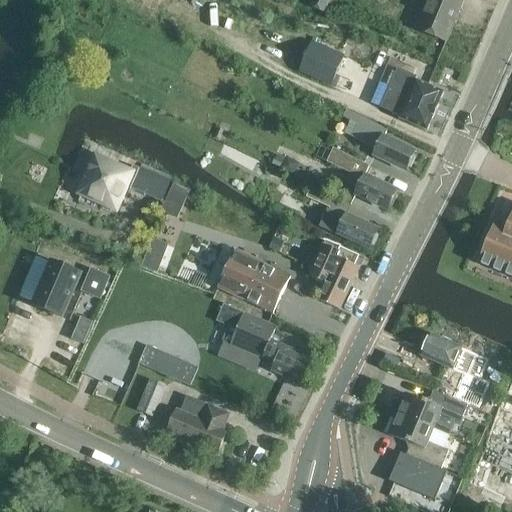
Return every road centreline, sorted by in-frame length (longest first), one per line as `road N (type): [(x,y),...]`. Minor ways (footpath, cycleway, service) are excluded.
road 1 (tertiary): [(327,419),(459,151),(511,22)]
road 2 (unclassified): [(239,511),(0,405)]
